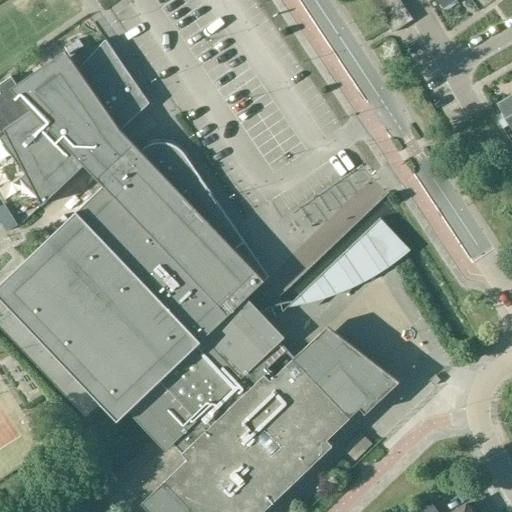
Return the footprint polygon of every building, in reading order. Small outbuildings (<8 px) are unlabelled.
[(401,1),(399,0),(381,0),(373,5),(380,15),(401,1)] [(407,11),(401,1),(380,15),(386,24),(407,11)] [(413,20),(407,11),(386,24),(393,34),(413,20)] [(0,32),(10,45),(20,37),(0,12),(0,32)] [(84,166),(103,186),(141,150),(123,131),(121,128),(148,102),(149,103),(150,103),(106,40),(79,68),(66,50),(16,84),(11,77),(0,84),(0,138),(0,139),(25,174),(21,179),(40,199),(43,205),(84,166)] [(511,96),(500,104),(511,124),(511,96)] [(131,408),(148,426),(161,440),(266,329),(277,318),(277,317),(276,317),(272,308),(272,307),(268,308),(264,310),(261,312),(258,315),(255,317),(242,303),(265,281),(235,250),(246,242),(185,154),(182,151),(178,147),(174,145),(169,143),(164,142),(159,142),(154,143),(149,145),(145,147),(141,150),(103,186),(0,284),(0,296),(11,308),(0,318),(0,326),(86,417),(102,402),(118,420),(131,408)] [(370,155),(304,189),(317,215),(355,195),(358,201),(387,187),(370,155)] [(8,196),(0,200),(0,219),(17,211),(8,196)] [(266,329),(161,440),(168,447),(171,444),(172,444),(173,442),(189,458),(143,502),(152,511),(264,511),(334,446),(328,440),(361,409),(366,415),(401,382),(329,325),(296,357),(266,329)]
